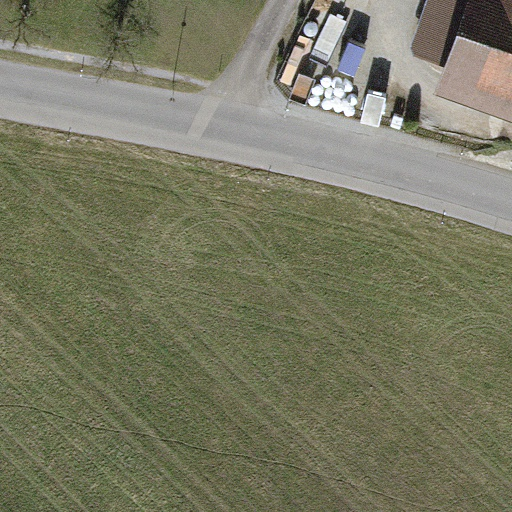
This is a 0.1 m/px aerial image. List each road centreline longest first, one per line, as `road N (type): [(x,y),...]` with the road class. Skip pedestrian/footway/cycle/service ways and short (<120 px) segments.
road 1 (tertiary): [(0,98),(218,136),(511,206)]
road 2 (track): [(218,136),(285,0)]
